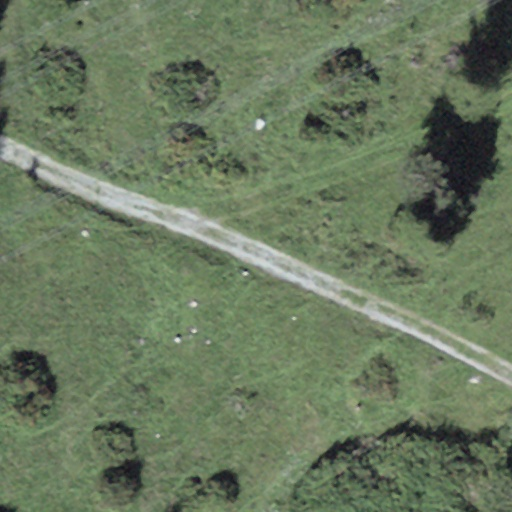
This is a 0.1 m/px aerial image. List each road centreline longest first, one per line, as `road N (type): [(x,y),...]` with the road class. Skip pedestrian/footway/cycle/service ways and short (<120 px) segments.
road 1 (track): [(0,150),(511,382)]
road 2 (track): [(158,223),(448,135),(511,100)]
